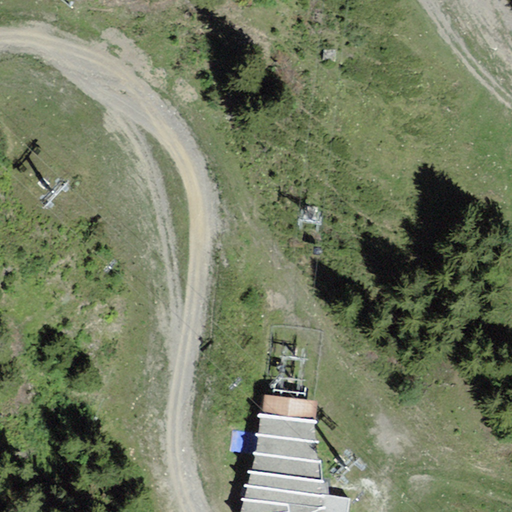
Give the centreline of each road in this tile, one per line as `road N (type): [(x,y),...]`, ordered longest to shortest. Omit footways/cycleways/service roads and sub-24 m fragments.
road 1 (track): [(0,63),(75,58),(192,151),(212,241),(172,438),(188,511)]
road 2 (track): [(192,151),(385,424),(401,500)]
